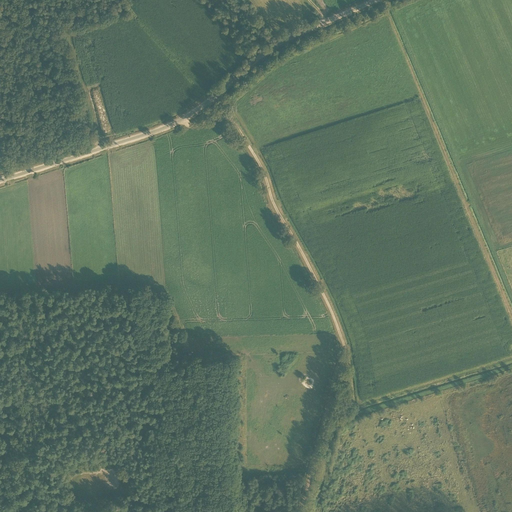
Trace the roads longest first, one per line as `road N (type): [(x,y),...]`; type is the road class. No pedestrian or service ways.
road 1 (track): [(183,118),(198,125),(232,121),(346,346),(303,511)]
road 2 (unclassified): [(0,180),(183,118),(283,42),(379,0)]
road 3 (track): [(0,294),(152,293),(167,297),(187,341)]
